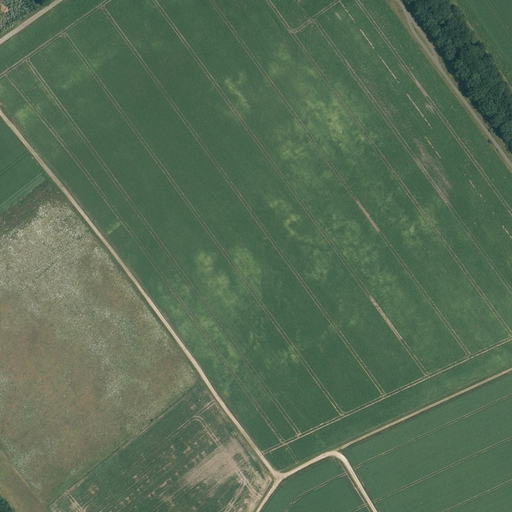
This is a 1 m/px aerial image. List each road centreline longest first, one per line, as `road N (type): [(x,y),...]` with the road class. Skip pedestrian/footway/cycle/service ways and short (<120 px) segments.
road 1 (track): [(0,112),(278,480)]
road 2 (track): [(330,453),(511,369)]
